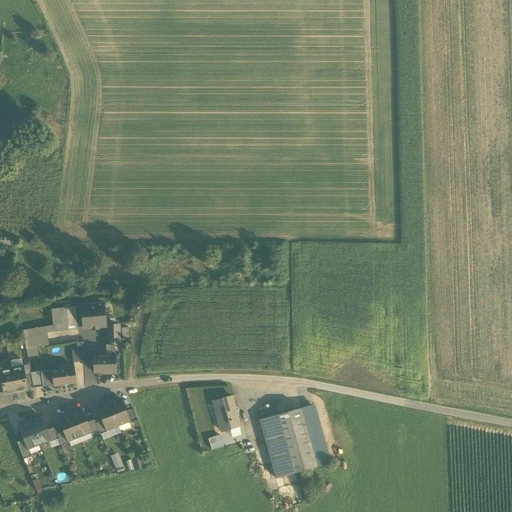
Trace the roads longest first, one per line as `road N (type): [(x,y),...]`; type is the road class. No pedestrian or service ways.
road 1 (residential): [(0,411),(141,382),(282,378)]
road 2 (unclassified): [(282,378),(511,423)]
